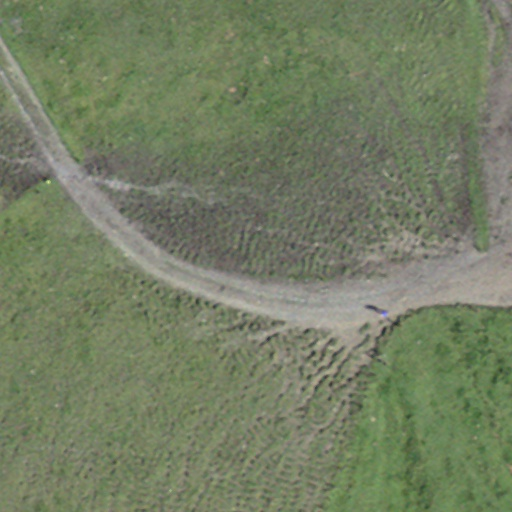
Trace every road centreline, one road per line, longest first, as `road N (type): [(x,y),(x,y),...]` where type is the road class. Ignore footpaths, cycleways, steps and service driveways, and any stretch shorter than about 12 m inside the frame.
road 1 (track): [(293,305),(183,279),(129,242),(60,157),(0,53)]
road 2 (track): [(511,270),(366,300),(293,305)]
